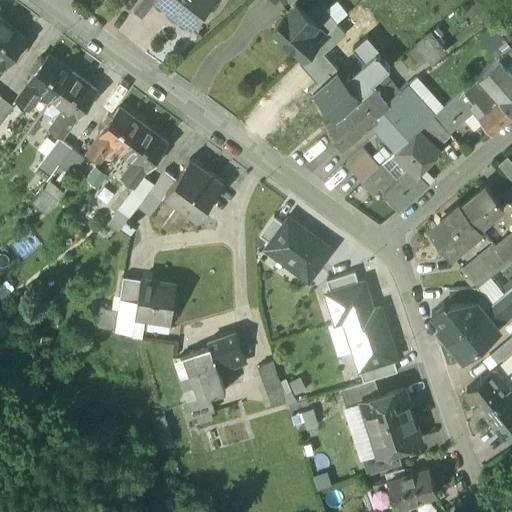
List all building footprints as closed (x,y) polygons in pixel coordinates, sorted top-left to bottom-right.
[(142,0),(134,11),(142,17),(156,0),(142,0)] [(156,0),(191,28),(213,0),(156,0)] [(337,23),(318,0),(317,0),(307,13),(318,23),(328,31),(337,23)] [(296,3),(274,28),(304,56),(318,42),(318,41),(309,33),(318,23),(307,13),(296,3)] [(1,20),(0,21),(0,70),(5,63),(7,64),(13,56),(17,59),(24,50),(19,47),(26,38),(1,20)] [(328,31),(318,23),(309,33),(318,41),(328,31)] [(481,34),(496,51),(508,39),(494,23),(481,34)] [(419,44),(435,64),(453,49),(437,30),(419,44)] [(389,69),(365,39),(355,47),(366,61),(362,64),(376,81),(389,69)] [(318,42),(305,56),(315,67),(328,51),(318,42)] [(511,48),(500,59),(507,67),(511,62),(511,61),(511,48)] [(34,73),(29,80),(30,81),(16,99),(29,108),(42,90),(53,98),(72,72),(48,54),(42,62),(37,59),(29,69),(34,73)] [(511,72),(507,67),(500,59),(480,76),(500,99),(511,88),(511,72)] [(362,64),(349,74),(351,76),(339,86),(353,101),(376,81),(362,64)] [(72,72),(53,98),(64,106),(51,124),(63,134),(76,115),(77,116),(97,90),(72,72)] [(339,86),(331,75),(313,90),(335,116),(353,101),(339,86)] [(511,115),(479,77),(465,89),(475,101),(470,106),(474,110),(493,131),(511,115)] [(435,114),(407,84),(388,101),(392,105),(379,116),(388,127),(381,133),(396,150),(435,114)] [(388,101),(374,86),(351,106),(368,126),(379,116),(392,105),(388,101)] [(511,88),(500,99),(511,113),(511,88)] [(465,89),(435,114),(435,115),(445,127),(449,131),(474,110),(470,106),(475,101),(465,89)] [(1,95),(0,96),(0,124),(14,105),(1,95)] [(119,106),(100,132),(101,133),(87,152),(100,161),(113,142),(124,150),(143,124),(119,106)] [(368,126),(351,106),(340,116),(356,137),(368,126)] [(435,115),(419,129),(431,141),(445,127),(435,115)] [(340,116),(326,128),(343,149),(356,137),(340,116)] [(167,142),(143,124),(124,150),(135,158),(121,176),(133,185),(147,167),(148,168),(167,142)] [(445,127),(431,141),(438,148),(451,134),(449,131),(445,127)] [(419,129),(395,153),(409,167),(417,175),(418,174),(441,150),(431,141),(419,129)] [(72,147),(60,137),(47,155),(59,164),(72,147)] [(85,156),(72,147),(59,164),(72,173),(85,156)] [(59,164),(47,155),(35,170),(48,180),(59,164)] [(372,156),(353,172),(362,182),(380,165),(372,156)] [(176,177),(166,191),(167,192),(199,215),(223,183),(190,158),(176,177)] [(89,176),(100,184),(109,173),(98,165),(89,176)] [(380,165),(362,182),(374,195),(379,190),(392,178),(381,165),(380,165)] [(409,167),(383,194),(397,211),(429,184),(418,174),(417,175),(409,167)] [(165,169),(150,189),(163,198),(167,192),(166,191),(176,177),(165,169)] [(48,181),(33,202),(47,212),(63,192),(48,181)] [(504,204),(487,183),(462,204),(479,225),(504,204)] [(511,185),(502,195),(508,202),(508,201),(511,205),(511,185)] [(142,200),(132,192),(120,207),(131,215),(142,200)] [(460,203),(440,220),(442,222),(432,231),(451,254),(482,228),(462,204),(460,203)] [(131,215),(120,207),(112,218),(117,222),(114,226),(120,230),(131,215)] [(270,242),(283,224),(274,216),(260,235),(270,242)] [(310,280),(332,249),(288,217),(266,248),(310,280)] [(511,233),(496,247),(506,262),(511,257),(511,233)] [(506,262),(496,247),(481,259),(493,273),(506,262)] [(481,259),(477,255),(462,266),(478,285),(493,273),(481,259)] [(327,280),(330,293),(359,284),(355,271),(327,280)] [(141,278),(123,275),(120,298),(139,301),(142,277),(141,277),(141,278)] [(177,283),(142,277),(139,301),(120,298),(119,310),(101,308),(98,326),(135,332),(136,319),(171,325),(177,283)] [(374,312),(373,310),(364,282),(359,284),(330,293),(327,294),(336,323),(344,321),(374,312)] [(511,287),(511,286),(484,310),(495,324),(511,309),(511,287)] [(477,287),(450,288),(450,300),(474,299),(476,301),(484,294),(477,287)] [(484,294),(476,301),(483,310),(491,303),(484,294)] [(474,299),(450,300),(446,304),(444,301),(432,311),(442,323),(437,327),(448,340),(483,310),(476,301),(474,299)] [(374,312),(344,321),(360,370),(394,360),(396,359),(380,308),(373,310),(374,312)] [(484,310),(448,340),(463,359),(499,329),(495,324),(484,310)] [(236,331),(208,341),(210,346),(219,371),(246,361),(236,331)] [(511,335),(511,336),(492,352),(500,362),(511,352),(511,335)] [(210,346),(178,358),(184,376),(189,374),(199,370),(208,396),(208,397),(209,396),(225,391),(219,372),(219,371),(210,346)] [(271,360),(255,364),(265,401),(281,396),(271,360)] [(394,360),(360,370),(363,381),(374,378),(397,371),(394,360)] [(494,367),(467,388),(477,400),(473,404),(479,410),(482,407),(505,389),(510,386),(494,367)] [(199,370),(189,374),(198,399),(208,396),(199,370)] [(374,378),(340,388),(346,406),(362,401),(362,400),(380,394),(374,378)] [(380,394),(362,400),(362,401),(370,426),(412,413),(403,386),(380,394)] [(511,429),(511,397),(505,389),(482,407),(505,435),(511,429)] [(198,399),(184,404),(188,418),(214,411),(209,396),(208,397),(208,396),(198,399)] [(299,428),(321,424),(318,409),(296,412),(299,428)] [(412,413),(370,426),(379,452),(379,453),(397,447),(421,440),(412,413)] [(397,447),(379,453),(379,452),(362,457),(368,473),(402,463),(397,447)] [(429,467),(387,480),(396,507),(422,499),(422,497),(437,492),(429,467)]
